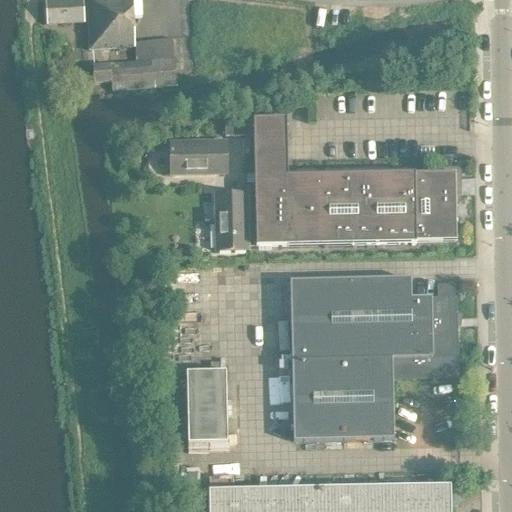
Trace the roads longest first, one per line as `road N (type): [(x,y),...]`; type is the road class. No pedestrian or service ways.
road 1 (unknown): [(504,259),(274,263),(246,302),(251,414),(270,447),(312,461),(508,454)]
road 2 (unclassified): [(509,511),(501,0)]
